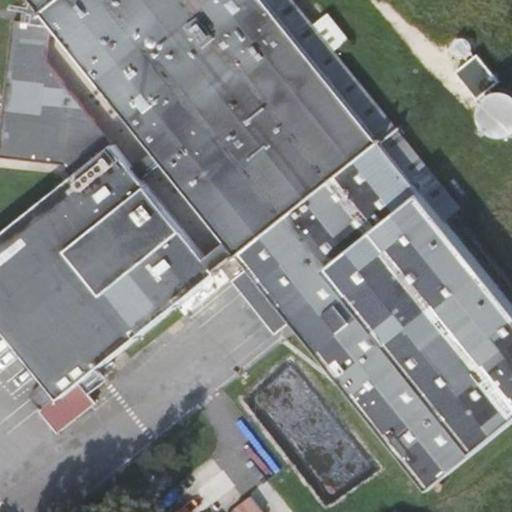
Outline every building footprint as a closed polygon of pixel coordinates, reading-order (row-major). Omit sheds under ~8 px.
[(21,0),(37,19),(32,42),(18,41),(0,169),(0,177),(58,185),(72,200),(0,259),(0,333),(53,398),(37,411),(50,428),(64,417),(67,420),(219,297),(239,280),(244,276),(255,290),(299,344),(437,511),(441,511),(511,458),(511,317),(456,248),(471,237),(346,82),(359,72),(339,47),(326,58),(279,0),(21,0)] [(479,47),(476,40),(470,36),(461,37),(456,43),(456,52),(462,58),(470,59),(476,54),(479,47)] [(483,54),(461,73),(482,99),(506,80),(483,54)] [(482,108),(483,123),(495,135),(511,136),(511,92),(505,90),(490,95),(482,108)] [(239,280),(219,297),(225,306),(247,290),(239,280)] [(299,344),(255,290),(239,303),(281,358),(299,344)] [(235,511),(262,511),(252,498),(235,511)]
